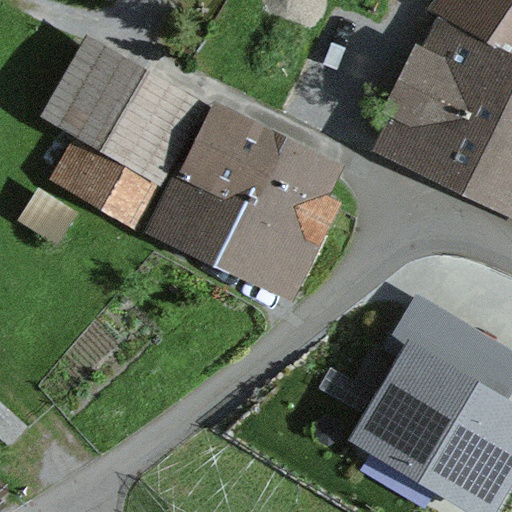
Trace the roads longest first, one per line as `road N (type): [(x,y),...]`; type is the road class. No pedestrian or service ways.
road 1 (residential): [(69,501),(281,337),(427,207)]
road 2 (residential): [(427,207),(42,9)]
